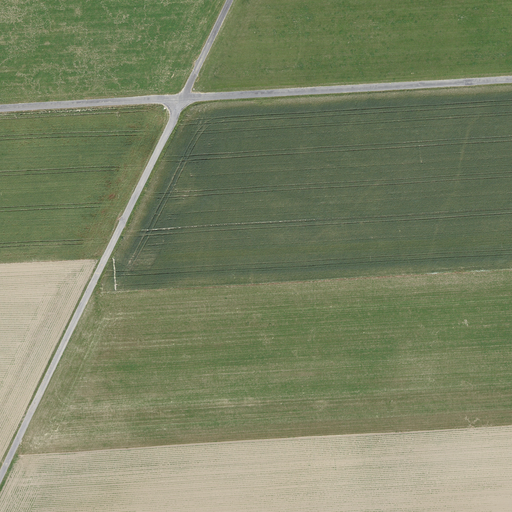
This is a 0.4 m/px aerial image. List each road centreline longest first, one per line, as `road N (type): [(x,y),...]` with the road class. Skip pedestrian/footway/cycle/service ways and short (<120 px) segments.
road 1 (track): [(0,473),(229,0)]
road 2 (track): [(511,81),(0,109)]
